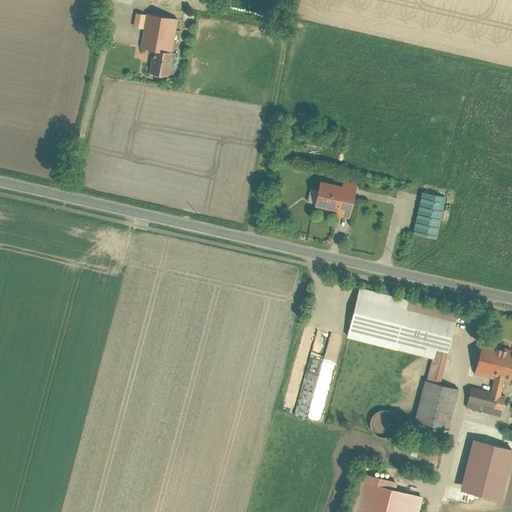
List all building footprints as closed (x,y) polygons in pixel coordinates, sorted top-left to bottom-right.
[(177,19),(146,13),(140,48),(152,50),(148,73),(168,77),(169,74),(176,75),(180,54),(171,53),(177,19)] [(341,185),(320,180),(314,205),(336,210),(335,216),(349,219),(357,183),(343,179),(341,185)] [(446,197),(421,191),(412,234),(437,239),(446,197)] [(458,311),(358,286),(346,337),(431,358),(433,359),(436,349),(448,352),(458,311)] [(321,370),(308,367),(317,328),(304,326),(289,390),(313,395),(308,418),(321,421),(328,388),(318,385),(321,370)] [(511,351),(511,348),(483,341),(475,374),(494,378),(491,391),(471,386),(466,407),(499,416),(504,396),(500,395),(504,376),(511,378),(511,353),(511,351)] [(440,384),(448,352),(436,349),(433,359),(431,358),(426,380),(440,384)] [(426,380),(424,380),(413,420),(448,430),(459,389),(440,384),(426,380)] [(507,498),(511,471),(511,445),(474,438),(464,490),(507,498)] [(398,481),(360,472),(349,511),(418,511),(423,496),(396,489),(398,481)]
